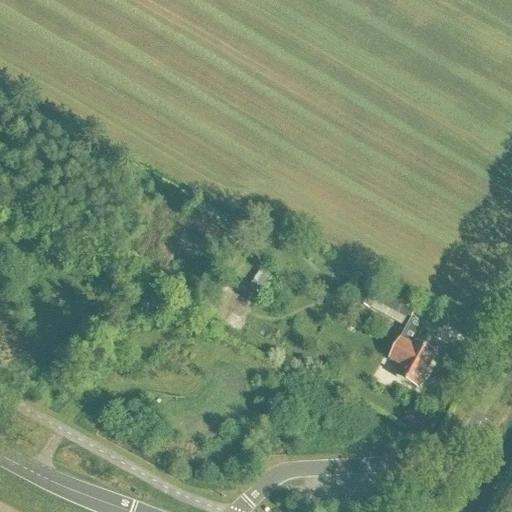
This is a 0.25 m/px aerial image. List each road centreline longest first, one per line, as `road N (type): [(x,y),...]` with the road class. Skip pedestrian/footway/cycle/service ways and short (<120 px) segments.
road 1 (unclassified): [(240,511),(288,471),(455,454),(511,354)]
road 2 (tertiary): [(0,459),(123,511)]
